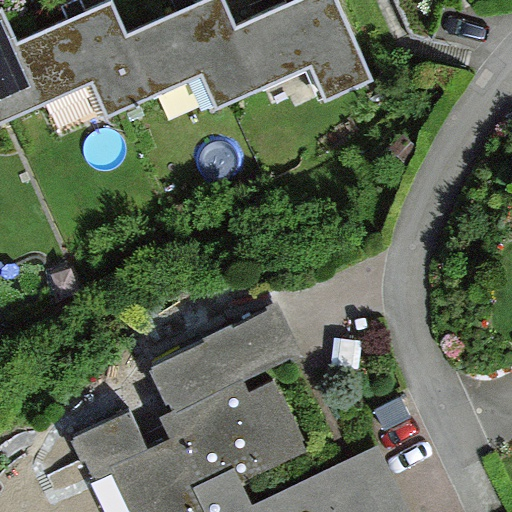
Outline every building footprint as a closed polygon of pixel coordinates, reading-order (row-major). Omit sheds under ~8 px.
[(30,63),(0,75),(0,112),(94,71),(139,52),(128,25),(116,0),(100,0),(18,36),(30,63)] [(226,0),(184,0),(128,25),(139,52),(94,71),(109,106),(202,65),(247,46),(236,21),(226,0)] [(247,46),(202,65),(216,97),(312,56),(327,90),(372,71),(340,0),(285,0),(236,21),(247,46)] [(5,5),(0,7),(0,75),(30,63),(18,36),(5,5)] [(111,511),(209,511),(195,481),(235,463),(241,477),(304,448),(273,381),(248,392),(241,376),(297,350),(276,303),(159,357),(179,400),(166,406),(178,431),(147,446),(130,407),(75,433),(111,511)] [(409,511),(377,443),(252,501),(241,477),(235,463),(195,481),(209,511),(409,511)]
